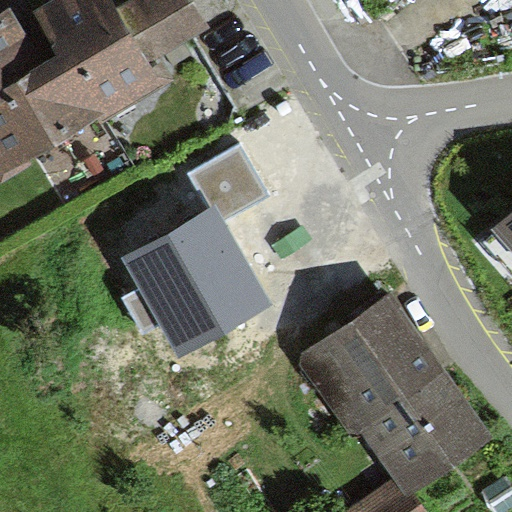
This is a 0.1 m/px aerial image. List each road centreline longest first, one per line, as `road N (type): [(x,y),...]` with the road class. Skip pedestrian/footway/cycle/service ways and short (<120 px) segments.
road 1 (residential): [(511,392),(461,327),(360,144)]
road 2 (residential): [(360,144),(268,0)]
road 3 (residential): [(360,144),(418,116),(511,103)]
